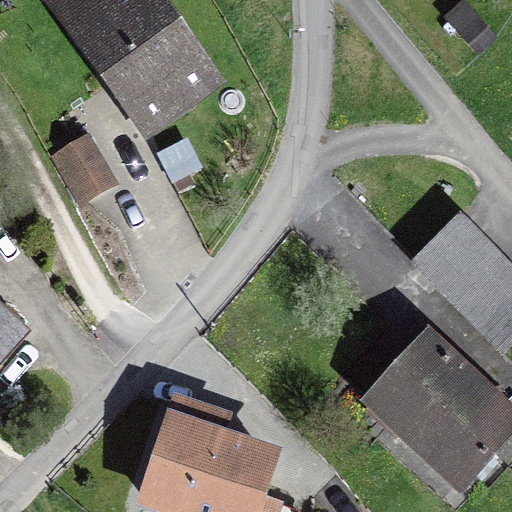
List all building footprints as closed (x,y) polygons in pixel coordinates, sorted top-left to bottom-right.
[(169,0),(55,0),(49,5),(153,152),(236,93),(169,0)] [(511,357),(511,265),(475,228),(426,276),(509,361),(511,357)] [(0,403),(53,349),(0,296),(0,403)] [(511,463),(511,407),(438,340),(372,413),(473,505),(511,463)] [(280,511),(297,468),(183,424),(149,511),(280,511)]
